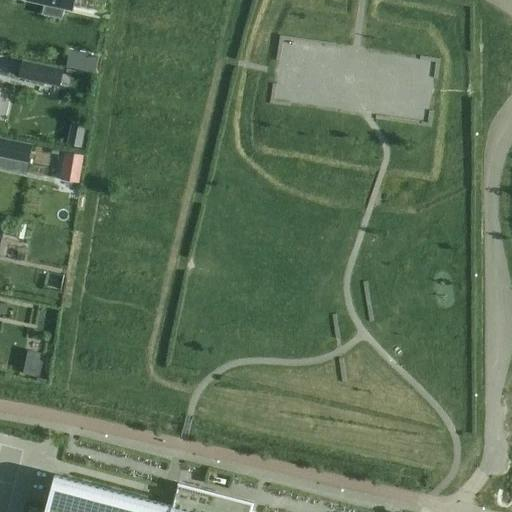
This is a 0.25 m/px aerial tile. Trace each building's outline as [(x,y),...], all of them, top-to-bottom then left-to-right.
[(25,0),(45,4),(43,13),(61,17),(63,8),(73,10),(75,0),(25,0)] [(68,58),(67,66),(75,68),(76,60),(68,58)] [(33,64),(30,80),(70,88),(73,73),(33,64)] [(0,139),(0,168),(26,174),(32,146),(0,139)] [(66,152),(61,179),(79,182),(83,155),(66,152)] [(26,362),(23,373),(36,376),(38,364),(26,362)] [(56,475),(45,511),(250,511),(253,503),(178,483),(171,506),(56,475)]
